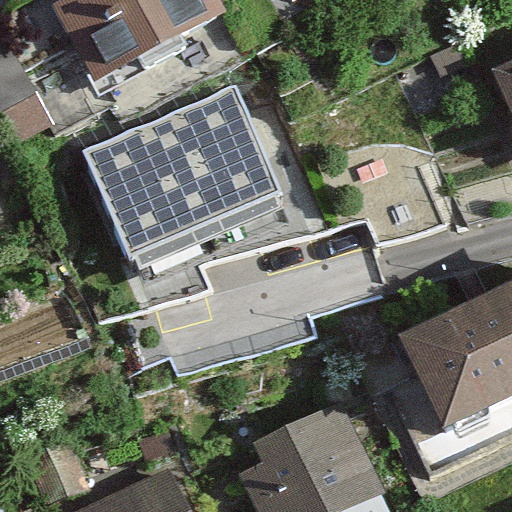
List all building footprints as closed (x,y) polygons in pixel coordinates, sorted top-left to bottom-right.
[(219,0),(55,0),(51,3),(96,84),(227,13),(219,0)] [(21,135),(52,122),(13,29),(0,33),(0,90),(2,90),(21,135)] [(511,55),(488,66),(511,120),(511,55)] [(236,91),(83,158),(131,266),(283,199),(236,91)] [(511,270),(387,319),(436,440),(511,409),(511,270)] [(341,400),(240,442),(269,511),(374,511),(386,507),(341,400)] [(190,511),(170,467),(75,511),(190,511)]
